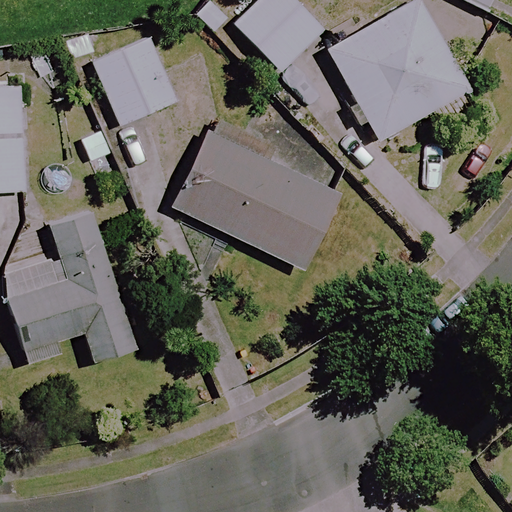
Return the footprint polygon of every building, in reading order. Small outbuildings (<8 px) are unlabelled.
[(319,28),(291,0),(250,0),(223,26),(272,75),(319,28)] [(459,85),(411,0),(395,0),(312,46),(362,137),(459,85)] [(171,99),(143,35),(82,62),(110,126),(171,99)] [(0,189),(19,189),(13,84),(0,84),(0,189)] [(197,125),(159,205),(288,266),(326,185),(197,125)] [(52,338),(69,333),(79,364),(130,348),(86,209),(35,225),(44,256),(0,270),(0,305),(18,363),(56,351),(52,338)]
